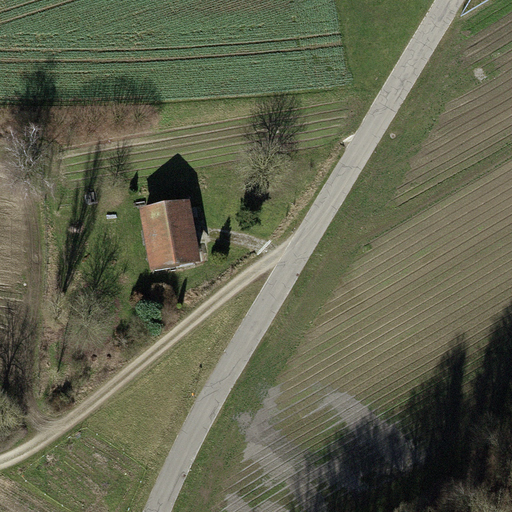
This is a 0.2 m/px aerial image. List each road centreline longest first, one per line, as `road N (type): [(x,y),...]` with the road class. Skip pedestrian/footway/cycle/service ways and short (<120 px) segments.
road 1 (residential): [(441,0),(175,453),(155,511)]
road 2 (track): [(300,238),(42,438),(0,460)]
